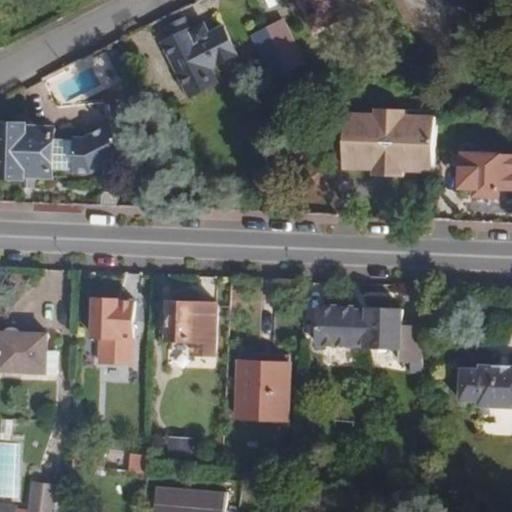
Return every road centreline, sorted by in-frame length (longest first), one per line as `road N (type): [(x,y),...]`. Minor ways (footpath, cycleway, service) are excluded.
road 1 (tertiary): [(0,238),(511,258)]
road 2 (unknown): [(167,244),(148,511)]
road 3 (tertiary): [(151,0),(0,74)]
